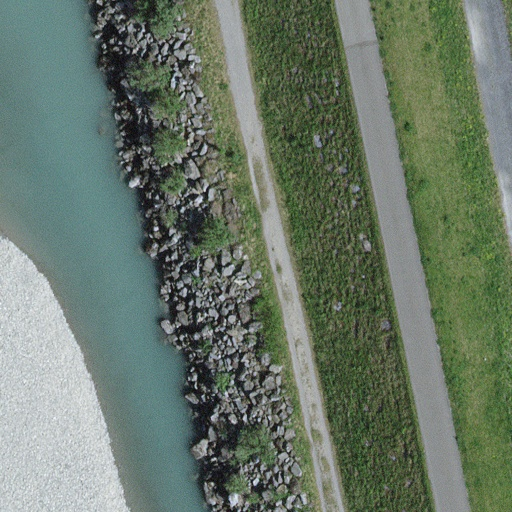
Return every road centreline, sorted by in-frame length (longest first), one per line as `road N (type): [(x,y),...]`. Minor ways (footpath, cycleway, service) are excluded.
road 1 (track): [(224,0),(225,47),(321,511)]
road 2 (track): [(478,0),(511,166)]
